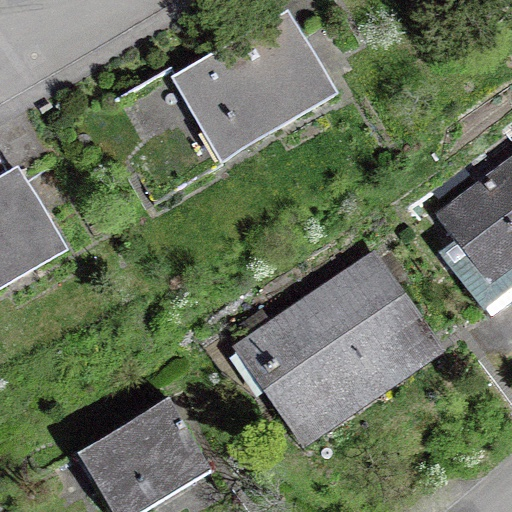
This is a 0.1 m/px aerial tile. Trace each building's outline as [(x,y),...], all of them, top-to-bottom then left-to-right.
[(170,80),(221,167),(339,98),(288,11),(170,80)] [(18,168),(0,178),(0,295),(69,256),(18,168)] [(511,272),(511,181),(492,195),(483,183),(436,216),(488,289),(511,272)] [(424,348),(369,267),(248,349),(302,429),(352,396),(424,348)] [(170,403),(78,458),(110,511),(149,511),(212,474),(170,403)]
